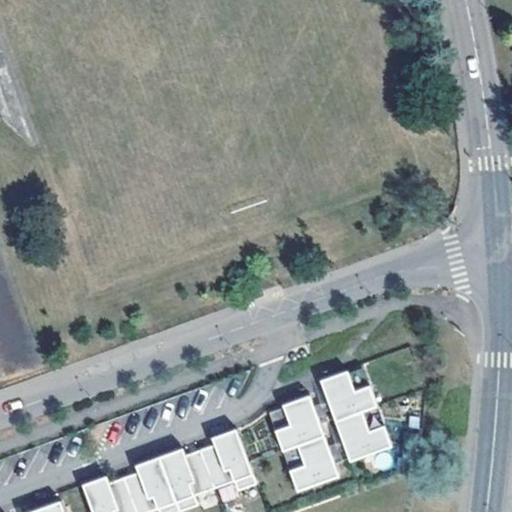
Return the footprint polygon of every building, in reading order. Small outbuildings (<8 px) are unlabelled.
[(348,369),(323,379),(352,459),(393,444),(385,424),(370,429),(363,410),(378,404),(371,384),(356,390),(348,369)] [(311,394),(284,403),(292,424),(277,429),(285,450),(300,444),(307,464),(292,469),(299,490),(340,475),(311,394)] [(237,427),(213,436),(216,443),(240,435),(237,427)] [(257,482),(240,435),(216,443),(208,446),(198,450),(188,453),(140,471),(132,474),(120,478),(111,481),(87,490),(94,511),(144,511),(159,507),(161,511),(174,511),(199,503),(196,493),(236,479),(240,488),(257,482)] [(185,446),(138,463),(140,471),(188,453),(185,446)] [(84,483),(87,490),(111,481),(108,474),(84,483)] [(66,511),(62,499),(26,511),(66,511)]
